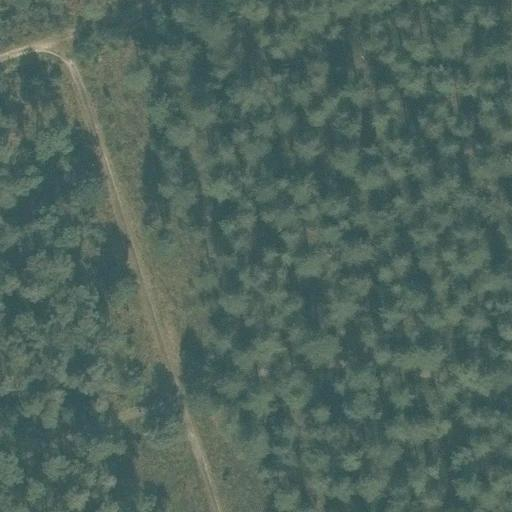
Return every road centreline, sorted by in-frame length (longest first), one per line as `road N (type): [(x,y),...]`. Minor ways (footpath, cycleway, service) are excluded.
road 1 (track): [(213,511),(62,40),(0,62)]
road 2 (track): [(62,40),(177,0)]
